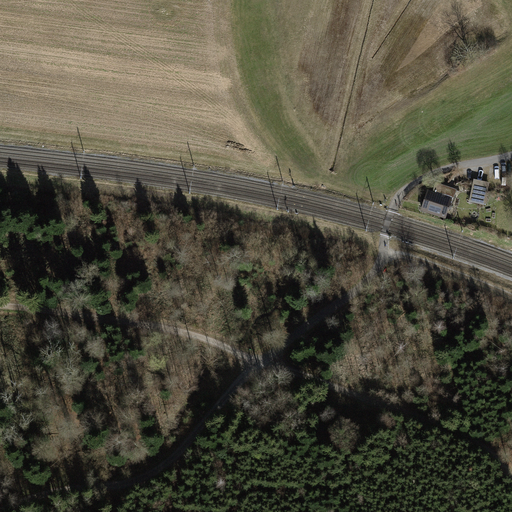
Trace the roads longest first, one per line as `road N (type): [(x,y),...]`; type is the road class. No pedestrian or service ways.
road 1 (track): [(511,155),(428,174),(400,193),(372,273),(258,361),(166,464),(120,485),(56,491),(0,511)]
road 2 (track): [(0,305),(206,337),(461,435),(511,475)]
road 3 (track): [(382,252),(511,296)]
